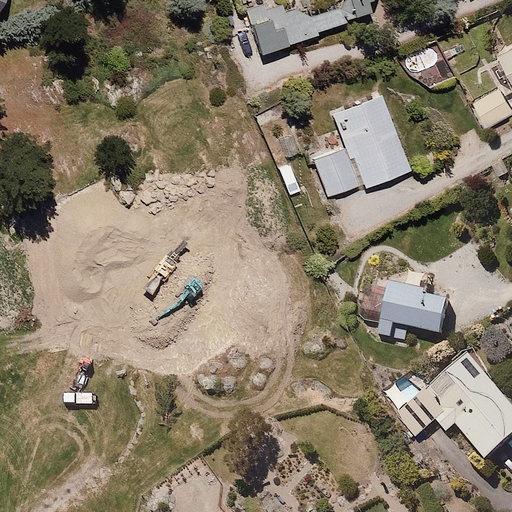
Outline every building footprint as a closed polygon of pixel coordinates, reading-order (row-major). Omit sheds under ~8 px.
[(248,27),(260,56),(370,12),(365,1),(366,0),(336,0),(339,5),(305,18),(300,6),(248,27)] [(511,48),(501,55),(511,72),(511,48)] [(511,109),(511,96),(504,84),(476,102),(490,123),(511,109)] [(412,170),(380,95),(332,115),(344,146),(313,159),(329,195),(362,182),(365,190),(412,170)] [(291,162),(278,168),(290,195),(302,190),(291,162)] [(118,251),(104,231),(74,249),(81,263),(67,270),(80,291),(72,296),(96,338),(129,317),(135,317),(133,325),(153,328),(154,322),(163,324),(186,359),(222,333),(218,326),(238,309),(229,297),(241,287),(218,254),(197,269),(185,266),(188,246),(137,236),(132,255),(118,251)] [(454,295),(392,277),(376,333),(394,338),(398,324),(441,337),(454,295)] [(445,433),(457,424),(488,459),(511,437),(511,402),(471,356),(418,402),(445,433)]
